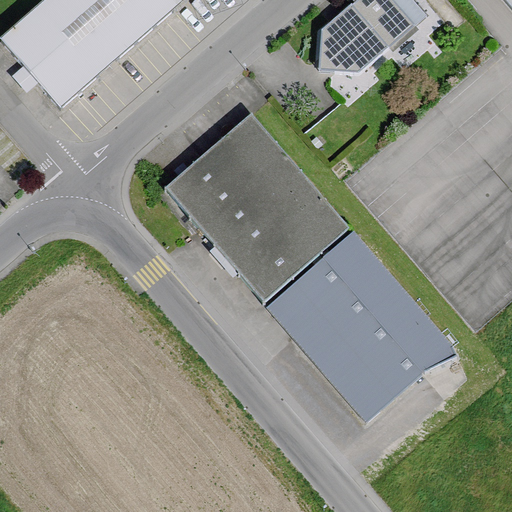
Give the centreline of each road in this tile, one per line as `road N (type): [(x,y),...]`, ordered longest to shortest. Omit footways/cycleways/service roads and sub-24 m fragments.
road 1 (tertiary): [(352,511),(121,238),(65,212)]
road 2 (unclassified): [(282,0),(83,175),(65,212)]
